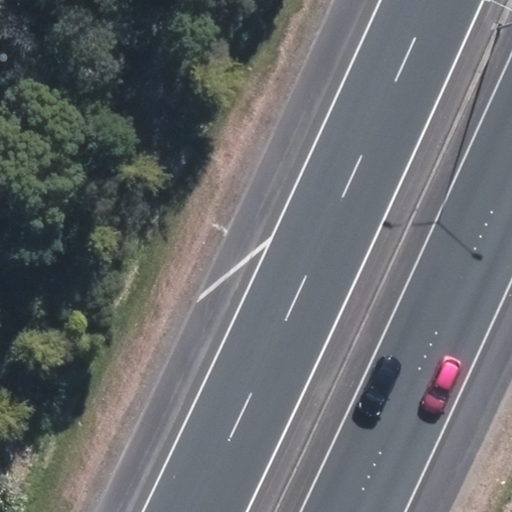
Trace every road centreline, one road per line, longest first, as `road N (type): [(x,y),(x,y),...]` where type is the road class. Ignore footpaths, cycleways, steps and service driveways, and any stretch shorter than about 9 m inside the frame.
road 1 (motorway): [(184,511),(425,0)]
road 2 (motorway): [(511,148),(340,511)]
